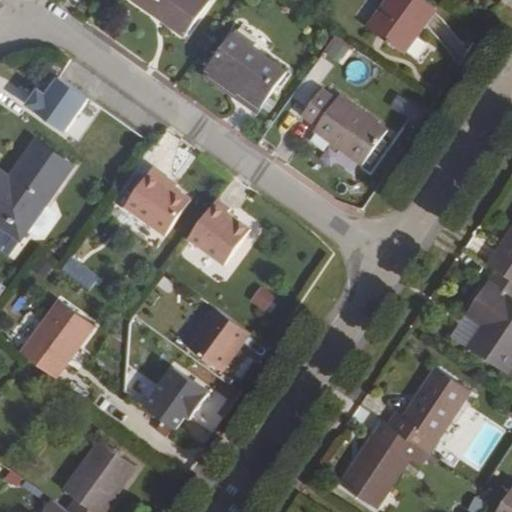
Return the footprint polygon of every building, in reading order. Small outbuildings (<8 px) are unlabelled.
[(207,0),(135,0),(185,35),(209,1),(207,0)] [(405,53),(436,8),(425,0),(390,0),(370,29),(405,53)] [(251,48),(253,44),(235,32),(208,70),(238,92),(235,97),(257,113),(286,73),(251,48)] [(66,133),(89,100),(54,76),(42,93),(34,88),(24,104),(66,133)] [(316,132),(363,165),(387,131),(338,98),(335,102),(319,91),(302,116),(319,128),(316,132)] [(396,111),(414,124),(426,104),(409,92),(396,111)] [(45,202),(72,165),(35,139),(1,187),(0,186),(0,222),(1,224),(20,237),(28,226),(45,202)] [(166,178),(151,167),(122,207),(165,237),(191,201),(173,188),(163,181),(166,178)] [(175,184),(166,178),(163,181),(173,188),(175,184)] [(230,208),(217,198),(184,243),(220,270),(250,229),(227,212),(230,208)] [(45,202),(28,226),(36,231),(43,231),(54,215),(53,208),(45,202)] [(0,251),(7,256),(20,237),(1,224),(0,224),(0,251)] [(511,229),(488,266),(496,271),(511,281),(511,229)] [(100,278),(72,256),(62,269),(90,291),(100,278)] [(511,363),(511,281),(496,271),(468,314),(485,326),(468,351),(504,375),(511,363)] [(250,301),(264,312),(274,298),(260,287),(250,301)] [(60,301),(22,354),(24,355),(55,378),(94,326),(60,301)] [(221,372),(249,334),(213,308),(185,346),(221,372)] [(451,340),(468,351),(485,326),(468,314),(451,340)] [(174,367),(144,408),(175,430),(184,417),(189,420),(209,393),(174,367)] [(408,422),(402,418),(394,431),(434,457),(475,392),(441,370),(408,422)] [(370,511),(375,511),(408,461),(425,471),(434,457),(394,431),(390,429),(381,444),(372,438),(338,491),(370,511)] [(76,499),(67,511),(104,511),(137,468),(101,442),(66,491),(76,499)] [(511,511),(511,492),(497,511),(511,511)] [(67,511),(52,501),(44,511),(67,511)]
